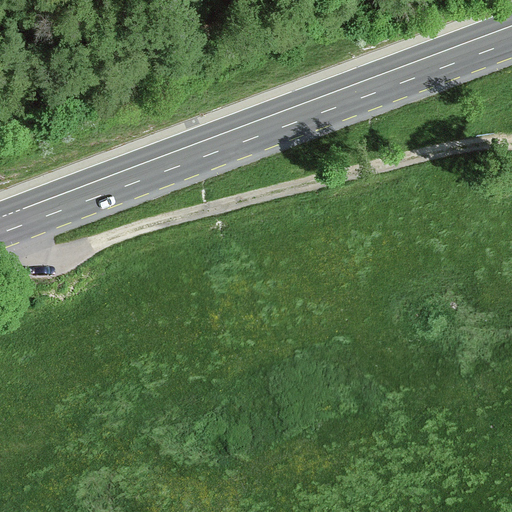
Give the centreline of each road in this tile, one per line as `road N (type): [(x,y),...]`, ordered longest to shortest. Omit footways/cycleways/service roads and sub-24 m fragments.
road 1 (primary): [(0,226),(511,35)]
road 2 (track): [(17,219),(38,262),(423,154),(511,145)]
